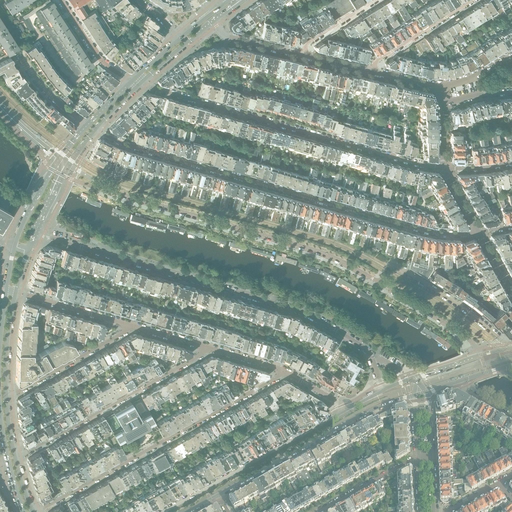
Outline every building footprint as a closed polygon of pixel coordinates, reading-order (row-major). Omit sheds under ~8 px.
[(18,8),(22,6),(18,0),(8,0),(3,3),(4,4),(0,6),(3,10),(7,8),(11,14),(10,13),(14,11),(15,11),(16,11),(15,10),(17,9),(18,10),(18,9),(18,8)] [(43,3),(22,17),(24,20),(34,13),(40,9),(46,5),(50,3),(49,0),(47,1),(43,3)] [(67,0),(74,10),(75,11),(81,7),(91,0),(94,0),(99,8),(103,12),(104,11),(107,14),(109,13),(106,10),(106,9),(107,9),(106,9),(106,10),(117,0),(67,0)] [(117,0),(106,10),(111,15),(116,10),(119,13),(121,15),(131,5),(128,2),(127,1),(126,0),(117,0)] [(172,9),(172,0),(166,0),(163,7),(167,9),(169,10),(171,10),(172,9)] [(181,10),(179,0),(172,0),(172,9),(176,10),(178,10),(181,10)] [(190,7),(186,0),(179,0),(181,10),(186,9),(190,7)] [(268,12),(260,0),(255,4),(263,15),(266,13),(266,14),(268,12)] [(273,9),(266,0),(260,0),(268,12),(273,9)] [(279,6),(274,0),(266,0),(273,9),(276,8),(279,6)] [(353,7),(348,0),(333,0),(330,2),(328,0),(321,0),(324,6),(326,9),(333,20),(353,7)] [(394,11),(387,0),(382,3),(393,20),(395,19),(396,18),(392,12),(394,11)] [(403,13),(394,0),(387,0),(394,11),(397,9),(401,15),(403,14),(403,13)] [(402,4),(404,3),(402,0),(394,0),(403,13),(406,12),(407,11),(402,4)] [(410,1),(409,0),(402,0),(404,3),(406,2),(411,9),(414,7),(410,1)] [(446,10),(439,0),(435,0),(433,2),(441,13),(444,11),(446,10)] [(451,6),(447,0),(439,0),(446,10),(451,6)] [(498,17),(487,0),(484,0),(480,3),(488,15),(492,21),(498,17)] [(502,11),(494,0),(487,0),(498,17),(502,15),(504,14),(502,11)] [(506,4),(503,0),(494,0),(502,11),(508,7),(506,4)] [(40,9),(34,13),(36,16),(52,41),(53,41),(55,44),(58,49),(64,58),(70,67),(75,75),(77,75),(81,72),(87,68),(92,65),(90,62),(91,62),(54,5),(53,5),(51,2),(50,3),(46,5),(40,9)] [(441,13),(433,2),(428,5),(435,17),(437,15),(441,13)] [(393,20),(382,3),(377,7),(383,18),(386,16),(390,22),(392,21),(393,20)] [(488,15),(480,3),(475,6),(483,18),(483,19),(488,15)] [(263,15),(255,4),(250,7),(258,19),(261,18),(260,17),(263,15)] [(121,17),(123,19),(123,18),(124,18),(127,21),(133,14),(134,15),(136,15),(139,12),(134,8),(134,7),(134,6),(133,5),(132,5),(131,5),(121,15),(121,17)] [(435,17),(428,5),(427,5),(422,8),(430,20),(432,19),(435,17)] [(483,18),(475,6),(472,8),(470,9),(477,22),(483,18)] [(81,7),(75,11),(76,12),(80,19),(87,15),(81,7)] [(254,23),(258,19),(250,7),(248,9),(249,9),(246,11),(254,23)] [(383,18),(377,7),(371,10),(379,22),(382,27),(384,26),(385,25),(381,19),(383,18)] [(430,20),(422,8),(417,11),(417,12),(424,23),(430,20)] [(333,20),(326,9),(320,13),(317,9),(316,10),(317,11),(322,20),(324,18),(328,23),(330,22),(333,20)] [(477,22),(470,9),(468,11),(464,13),(472,25),(477,22)] [(87,15),(80,19),(81,20),(82,22),(98,46),(110,38),(113,35),(101,15),(99,16),(95,10),(92,12),(87,15)] [(379,22),(371,10),(361,17),(368,29),(370,28),(371,29),(374,27),(373,26),(379,22)] [(254,23),(246,11),(245,12),(244,12),(243,13),(242,14),(241,15),(249,27),(251,25),(254,23)] [(328,23),(324,18),(322,20),(317,11),(312,14),(313,17),(320,28),(324,26),(325,25),(326,25),(328,23)] [(419,27),(412,16),(410,18),(406,12),(403,13),(403,14),(414,30),(419,27)] [(424,23),(417,12),(412,15),(412,16),(419,27),(422,25),(424,23)] [(472,25),(464,13),(461,15),(460,16),(467,28),(472,25)] [(414,30),(403,14),(401,15),(400,16),(404,22),(401,23),(408,34),(414,31),(414,30)] [(156,23),(152,21),(152,20),(151,19),(147,17),(147,16),(146,15),(142,21),(144,22),(143,24),(143,25),(144,25),(144,26),(145,26),(146,26),(146,27),(147,27),(147,26),(148,25),(149,26),(155,30),(156,28),(157,28),(158,27),(158,25),(156,24),(156,23)] [(249,27),(241,15),(239,16),(235,18),(241,26),(244,30),(247,28),(249,27)] [(467,28),(460,16),(457,17),(453,20),(461,32),(467,28)] [(320,28),(313,17),(308,20),(312,26),(309,28),(313,33),(315,32),(315,31),(317,30),(320,28)] [(368,29),(361,17),(355,20),(366,38),(367,37),(369,35),(372,34),(368,29)] [(241,26),(235,18),(232,20),(232,21),(230,22),(229,23),(228,24),(228,25),(228,27),(229,28),(230,30),(238,32),(240,33),(239,29),(239,28),(241,26)] [(276,41),(280,26),(276,25),(278,20),(278,19),(275,18),(273,25),(272,32),(269,31),(267,39),(272,40),(276,41)] [(313,33),(309,28),(312,26),(308,20),(307,18),(306,18),(300,22),(299,23),(301,25),(300,25),(301,27),(307,36),(308,36),(311,34),(313,33)] [(297,38),(298,32),(296,31),(295,30),(298,21),(297,20),(294,19),(292,27),(292,29),(293,29),(289,44),(293,45),(295,45),(295,44),(298,42),(299,41),(297,38)] [(392,21),(396,28),(402,38),(403,38),(408,34),(401,23),(399,25),(395,19),(393,20),(392,21)] [(366,38),(355,20),(350,24),(357,35),(361,41),(364,41),(364,40),(367,38),(367,37),(366,38)] [(463,40),(459,33),(461,32),(453,20),(448,23),(455,33),(457,32),(458,34),(456,35),(460,42),(463,40)] [(8,34),(4,27),(3,25),(3,26),(1,22),(1,21),(0,21),(0,39),(9,34),(8,34)] [(402,38),(396,28),(392,21),(390,22),(389,23),(393,29),(390,30),(397,41),(402,38)] [(261,37),(264,22),(261,24),(263,25),(253,32),(251,34),(251,35),(255,36),(260,37),(261,37)] [(272,32),(273,25),(264,22),(261,37),(267,39),(269,31),(272,32)] [(460,42),(456,35),(454,36),(453,35),(455,33),(448,23),(443,26),(450,39),(453,37),(456,42),(454,44),(455,45),(457,44),(459,42),(460,42)] [(357,35),(350,24),(342,29),(344,33),(346,35),(348,34),(349,36),(352,35),(353,37),(357,35)] [(160,33),(155,30),(149,26),(146,31),(152,35),(158,39),(160,36),(160,33)] [(283,43),(286,28),(280,26),(276,41),(283,43)] [(397,41),(390,30),(387,32),(384,26),(382,27),(381,28),(392,45),(393,43),(394,43),(397,41)] [(450,39),(443,26),(440,28),(437,30),(445,42),(450,39)] [(289,44),(293,29),(292,29),(292,27),(290,27),(289,28),(286,28),(283,43),(289,44)] [(307,36),(301,27),(299,28),(300,30),(298,32),(297,38),(299,41),(299,42),(304,38),(307,36)] [(511,43),(511,32),(509,27),(503,31),(502,28),(501,29),(510,45),(511,43)] [(392,45),(381,28),(378,30),(381,36),(379,37),(386,48),(392,45)] [(510,45),(501,29),(500,29),(502,32),(499,34),(500,36),(497,38),(504,49),(510,45)] [(445,42),(437,30),(433,33),(443,47),(442,45),(445,42)] [(158,39),(152,35),(146,31),(143,36),(152,43),(154,45),(155,45),(156,43),(158,43),(159,41),(159,40),(158,39)] [(498,52),(489,38),(488,37),(485,32),(483,33),(486,37),(485,39),(486,40),(486,41),(483,43),(492,56),(494,55),(496,53),(498,52)] [(386,48),(379,37),(376,39),(372,33),(372,34),(369,35),(380,52),(386,48)] [(443,47),(433,33),(429,35),(426,37),(425,37),(424,38),(430,48),(432,51),(437,48),(439,50),(442,48),(443,47)] [(16,47),(12,40),(13,40),(12,38),(11,39),(9,35),(9,34),(0,39),(0,43),(6,54),(18,47),(17,46),(16,47)] [(380,52),(369,35),(367,37),(367,38),(371,43),(367,45),(369,48),(372,52),(374,55),(380,52)] [(504,49),(497,38),(496,35),(492,37),(492,36),(489,38),(498,52),(504,49)] [(154,45),(152,43),(143,36),(139,41),(151,50),(152,49),(154,48),(153,46),(154,45)] [(102,52),(112,42),(114,41),(110,38),(98,46),(101,51),(102,51),(102,52)] [(424,38),(420,41),(426,50),(429,49),(432,53),(433,52),(432,51),(430,48),(424,38)] [(323,52),(326,39),(322,41),(322,42),(321,42),(316,45),(316,46),(315,46),(314,47),(313,48),(314,50),(315,50),(319,51),(323,52)] [(334,48),(335,41),(326,39),(323,52),(329,53),(331,47),(334,48)] [(492,56),(483,43),(480,45),(476,39),(474,41),(474,42),(480,50),(482,49),(488,58),(490,57),(492,56)] [(61,78),(53,69),(40,48),(42,47),(38,41),(24,51),(28,56),(30,55),(34,61),(41,71),(44,76),(48,80),(49,81),(52,85),(56,89),(61,94),(64,91),(71,85),(70,84),(69,85),(61,78)] [(144,55),(134,45),(135,44),(132,41),(130,43),(133,46),(130,49),(141,60),(142,58),(143,58),(143,57),(144,55)] [(151,50),(139,41),(135,44),(134,45),(144,55),(146,55),(146,56),(147,54),(147,53),(150,50),(151,50)] [(338,56),(341,43),(335,41),(334,48),(331,47),(329,53),(333,54),(334,55),(338,56)] [(423,52),(426,50),(420,41),(417,43),(423,52)] [(108,57),(114,49),(117,46),(112,42),(102,52),(102,53),(108,57)] [(486,60),(480,50),(474,42),(465,48),(467,52),(467,53),(464,49),(460,52),(459,52),(460,54),(461,57),(460,57),(465,70),(466,70),(467,71),(468,71),(470,70),(470,68),(473,67),(474,68),(476,66),(476,67),(486,60)] [(346,50),(347,44),(341,43),(338,56),(344,57),(347,58),(349,51),(346,50)] [(417,43),(414,45),(419,52),(417,53),(419,55),(422,53),(423,52),(417,43)] [(353,59),(356,46),(347,44),(346,50),(349,51),(347,58),(349,58),(353,59)] [(370,55),(369,54),(372,52),(369,48),(368,49),(365,48),(366,45),(363,45),(362,48),(359,61),(361,61),(364,62),(366,61),(366,60),(367,60),(369,59),(370,55)] [(359,61),(362,48),(356,46),(353,59),(357,60),(359,61)] [(141,60),(130,49),(128,51),(125,48),(123,50),(126,53),(135,64),(136,64),(135,63),(137,62),(138,62),(139,62),(139,61),(140,60),(141,60)] [(235,63),(237,49),(234,49),(232,48),(227,48),(227,49),(227,64),(227,63),(233,63),(232,70),(234,70),(235,63)] [(119,54),(120,55),(121,53),(119,51),(117,53),(114,49),(108,57),(116,64),(120,58),(117,57),(119,54)] [(216,65),(214,49),(211,49),(207,50),(210,65),(213,64),(214,65),(216,65)] [(235,63),(243,65),(246,51),(242,50),(240,49),(237,49),(235,63)] [(210,65),(207,50),(203,51),(203,52),(200,52),(205,68),(208,67),(208,66),(210,65)] [(248,73),(253,52),(250,51),(246,50),(246,51),(243,65),(247,66),(246,68),(247,68),(245,72),(248,73)] [(205,68),(200,52),(198,53),(198,54),(194,56),(200,69),(203,68),(205,68)] [(255,68),(259,53),(255,52),(253,52),(248,73),(250,73),(251,69),(252,69),(252,67),(255,68)] [(135,64),(126,53),(124,55),(121,57),(131,68),(132,66),(133,66),(134,66),(135,65),(135,64)] [(261,69),(265,55),(259,53),(255,68),(259,69),(258,71),(261,71),(261,69)] [(415,74),(418,60),(419,55),(417,53),(415,60),(414,60),(412,60),(408,72),(415,74)] [(421,75),(424,61),(425,59),(421,58),(422,53),(419,55),(418,60),(415,74),(421,75)] [(465,70),(460,57),(461,57),(460,54),(456,55),(457,56),(454,57),(455,59),(456,60),(457,63),(458,74),(458,73),(461,72),(465,70)] [(200,69),(194,56),(193,55),(191,56),(190,57),(188,59),(195,71),(195,72),(198,71),(198,70),(200,69)] [(267,73),(271,56),(269,56),(265,55),(261,69),(265,70),(264,72),(267,73)] [(274,72),(277,58),(273,57),(271,56),(267,73),(270,74),(270,72),(274,72)] [(394,69),(397,56),(387,62),(386,63),(384,64),(384,65),(385,66),(385,67),(389,67),(394,69)] [(401,64),(403,57),(397,56),(394,69),(402,71),(404,64),(401,64)] [(131,68),(121,57),(120,58),(116,64),(126,71),(129,71),(131,68)] [(408,72),(412,60),(404,58),(403,57),(401,64),(404,64),(402,71),(403,71),(405,71),(408,72)] [(15,67),(13,66),(11,62),(11,60),(10,58),(0,63),(0,70),(2,70),(4,75),(16,69),(15,67)] [(278,80),(283,59),(281,59),(277,58),(274,72),(276,73),(276,74),(278,75),(278,76),(277,76),(276,78),(278,79),(278,80)] [(190,75),(195,71),(188,59),(186,60),(185,59),(183,60),(183,61),(183,62),(190,75)] [(286,75),(289,61),(283,59),(278,80),(279,80),(280,80),(281,77),(280,76),(281,75),(282,76),(283,75),(286,75)] [(458,74),(457,63),(456,60),(449,61),(449,65),(450,77),(451,75),(454,74),(454,75),(454,74),(454,75),(455,76),(457,75),(458,74)] [(290,83),(295,62),(289,61),(286,75),(289,76),(288,77),(290,78),(290,79),(289,79),(288,82),(289,83),(290,83)] [(428,77),(430,61),(428,61),(428,62),(424,61),(421,75),(428,77)] [(190,75),(183,62),(181,63),(179,63),(178,64),(177,66),(186,79),(185,78),(190,75)] [(298,77),(301,63),(297,62),(295,62),(290,83),(291,83),(292,83),(293,80),(292,79),(293,78),(294,79),(294,77),(298,78),(298,77)] [(443,76),(444,64),(444,63),(436,62),(436,64),(435,76),(438,76),(439,78),(442,78),(443,77),(443,76)] [(305,80),(308,65),(301,63),(298,77),(302,78),(302,79),(305,80)] [(102,69),(98,65),(94,69),(99,73),(102,69)] [(311,80),(315,67),(308,65),(305,80),(307,81),(307,79),(311,80)] [(186,79),(177,66),(176,67),(174,67),(172,68),(173,68),(172,70),(173,70),(181,84),(180,82),(182,80),(183,81),(186,79)] [(318,83),(322,68),(315,67),(311,80),(311,81),(318,83)] [(325,84),(329,71),(329,70),(322,68),(318,83),(325,84)] [(12,88),(23,79),(21,76),(19,77),(19,76),(16,71),(16,69),(4,75),(2,77),(5,83),(6,83),(12,89),(12,88)] [(117,79),(112,76),(107,73),(103,69),(101,72),(100,74),(101,75),(112,85),(113,85),(112,85),(114,83),(115,83),(116,83),(117,81),(117,79)] [(181,84),(173,70),(171,71),(169,71),(168,72),(168,74),(167,74),(164,76),(158,81),(158,84),(168,87),(168,86),(171,87),(174,85),(175,86),(178,85),(181,84)] [(332,88),(335,73),(334,71),(332,71),(331,72),(329,71),(325,84),(325,85),(325,87),(324,89),(322,98),(321,101),(324,102),(325,99),(326,99),(328,87),(332,88)] [(339,89),(342,74),(335,73),(332,88),(328,103),(332,104),(332,100),(335,89),(339,89)] [(346,91),(349,76),(346,75),(346,74),(343,73),(342,74),(339,89),(342,90),(339,102),(338,106),(342,107),(346,91)] [(112,85),(101,75),(100,77),(99,77),(97,79),(98,80),(108,89),(110,88),(111,88),(113,86),(112,85)] [(350,99),(355,76),(353,76),(349,75),(349,76),(346,91),(348,91),(348,92),(350,93),(349,94),(348,94),(348,97),(348,98),(350,99)] [(357,93),(361,77),(355,76),(350,99),(351,99),(352,98),(353,95),(352,95),(352,93),(354,94),(354,93),(357,93)] [(361,103),(367,79),(361,77),(357,93),(360,94),(360,95),(361,96),(361,97),(360,96),(360,99),(360,100),(360,103),(361,103)] [(31,89),(30,87),(25,81),(23,79),(12,88),(20,98),(23,96),(31,89)] [(369,96),(372,80),(369,79),(367,79),(361,103),(362,101),(363,101),(364,100),(365,98),(364,97),(364,96),(365,96),(366,95),(369,96)] [(108,89),(98,80),(96,82),(95,82),(94,82),(93,81),(92,81),(91,80),(90,81),(89,80),(89,81),(91,82),(93,83),(104,94),(106,92),(107,92),(108,90),(108,89)] [(374,105),(377,92),(380,82),(372,80),(369,96),(372,97),(374,98),(373,98),(373,99),(372,102),(373,103),(372,105),(374,105)] [(205,97),(209,83),(206,83),(202,82),(200,89),(198,95),(203,97),(203,96),(205,97)] [(383,99),(386,84),(380,82),(377,92),(374,105),(376,106),(377,106),(378,99),(379,99),(379,98),(383,99)] [(104,94),(93,83),(91,86),(91,85),(89,88),(100,99),(105,94),(104,94)] [(212,99),(215,86),(211,85),(211,84),(209,83),(205,97),(212,99)] [(388,109),(394,85),(386,84),(383,99),(387,100),(388,101),(388,102),(387,101),(387,102),(386,108),(388,109)] [(397,103),(401,87),(394,85),(388,109),(390,109),(391,106),(392,103),(392,102),(391,102),(393,102),(397,103)] [(218,101),(221,87),(219,87),(215,86),(212,99),(218,101)] [(27,101),(35,93),(31,89),(34,87),(33,87),(31,89),(23,96),(27,101)] [(225,103),(228,90),(225,89),(225,88),(221,87),(218,101),(220,101),(225,103)] [(403,107),(407,89),(403,88),(403,87),(401,87),(397,103),(395,110),(398,111),(399,107),(403,107)] [(100,99),(89,88),(86,91),(85,90),(84,90),(82,88),(81,90),(83,91),(84,92),(84,93),(85,93),(95,102),(97,101),(98,102),(100,99)] [(411,103),(414,90),(410,89),(407,88),(407,89),(403,107),(402,112),(406,113),(407,107),(407,106),(408,102),(411,103)] [(237,107),(242,91),(241,91),(235,89),(234,90),(231,105),(237,107)] [(245,108),(249,93),(246,92),(247,90),(245,89),(244,91),(242,91),(237,107),(244,108),(244,109),(245,108)] [(231,105),(234,90),(232,90),(232,91),(228,90),(225,103),(231,105)] [(418,107),(420,100),(421,92),(414,90),(411,103),(415,104),(415,106),(418,107)] [(68,98),(66,96),(68,94),(64,91),(61,94),(59,97),(64,101),(68,98)] [(432,99),(431,95),(431,94),(430,94),(427,93),(422,92),(421,92),(420,100),(422,105),(433,101),(432,99)] [(31,106),(39,99),(35,93),(27,101),(31,106)] [(95,102),(85,93),(83,95),(82,95),(80,96),(91,107),(93,105),(94,105),(95,104),(95,102)] [(162,110),(166,98),(160,97),(147,93),(144,96),(152,103),(154,106),(157,103),(160,106),(159,107),(162,110)] [(251,109),(251,108),(255,96),(254,96),(254,97),(252,96),(252,95),(249,94),(249,93),(245,108),(247,108),(246,108),(247,108),(247,109),(250,110),(251,109)] [(258,108),(262,94),(261,94),(261,95),(258,94),(258,96),(255,95),(255,96),(251,108),(254,109),(255,109),(257,109),(258,108)] [(264,110),(268,96),(267,96),(267,97),(264,96),(264,95),(262,94),(258,108),(259,109),(260,109),(260,110),(263,111),(264,110)] [(152,103),(144,96),(144,95),(144,96),(144,95),(144,96),(142,95),(141,97),(141,98),(139,100),(150,111),(152,109),(152,108),(154,106),(152,103)] [(91,107),(80,96),(78,99),(79,99),(77,102),(87,111),(88,111),(90,109),(90,108),(91,107)] [(270,111),(274,97),(271,96),(271,97),(268,96),(264,110),(267,111),(268,110),(270,111)] [(276,114),(280,100),(277,99),(277,98),(274,97),(270,111),(272,111),(272,112),(273,113),(276,114)] [(87,111),(77,102),(75,104),(72,104),(72,103),(70,101),(71,100),(68,98),(64,101),(72,107),(78,112),(82,115),(84,115),(85,114),(85,112),(87,111)] [(168,115),(172,100),(168,99),(166,99),(166,98),(162,110),(162,113),(168,115)] [(36,111),(44,103),(43,102),(41,100),(39,99),(31,106),(36,111)] [(282,114),(286,100),(283,99),(283,101),(280,100),(276,114),(279,115),(279,114),(280,114),(282,114)] [(507,113),(505,100),(505,99),(498,100),(498,114),(503,113),(503,115),(505,115),(507,122),(508,121),(507,113)] [(150,111),(139,100),(138,100),(136,101),(136,103),(135,104),(145,115),(148,113),(150,111)] [(174,117),(178,102),(174,101),(172,100),(168,115),(174,117)] [(288,117),(292,103),(289,103),(289,101),(286,100),(282,114),(284,115),(285,116),(288,117)] [(492,115),(489,100),(489,101),(489,100),(487,101),(483,102),(486,116),(489,115),(492,115)] [(498,114),(498,100),(497,100),(495,100),(490,101),(490,100),(489,100),(492,115),(495,115),(498,115),(498,114)] [(435,106),(433,101),(422,105),(419,106),(421,110),(435,110),(435,106)] [(486,116),(483,102),(483,101),(480,102),(476,103),(479,117),(486,116)] [(180,118),(184,104),(180,103),(178,102),(174,117),(180,118)] [(40,116),(42,114),(48,107),(44,103),(36,111),(40,116)] [(295,118),(299,104),(295,103),(295,104),(292,103),(288,117),(291,118),(292,117),(293,117),(295,118)] [(479,117),(476,103),(471,104),(471,105),(469,105),(468,106),(469,106),(472,119),(479,117)] [(145,115),(135,104),(132,107),(130,109),(140,119),(141,120),(143,118),(143,117),(145,115)] [(186,120),(190,106),(186,104),(186,105),(184,104),(180,118),(186,120)] [(301,121),(305,107),(302,106),(302,105),(299,104),(295,118),(297,118),(297,120),(301,121)] [(47,118),(55,109),(53,108),(51,105),(48,107),(42,114),(44,116),(39,122),(41,124),(47,118)] [(192,121),(196,107),(192,106),(190,106),(186,120),(192,122),(192,121)] [(472,119),(469,106),(468,106),(467,106),(465,107),(465,108),(464,108),(462,108),(462,109),(466,123),(468,123),(468,122),(472,121),(472,119)] [(199,123),(203,109),(196,107),(192,121),(199,123)] [(307,121),(311,108),(308,107),(308,108),(305,107),(301,121),(304,122),(304,121),(305,121),(307,121)] [(313,124),(317,111),(314,110),(314,108),(311,108),(307,121),(309,122),(310,123),(313,124)] [(55,118),(60,113),(55,109),(47,118),(41,124),(44,127),(49,121),(51,122),(55,118)] [(140,119),(130,109),(129,109),(127,110),(127,112),(126,113),(136,124),(139,122),(138,121),(140,119)] [(204,125),(208,112),(208,111),(203,109),(199,123),(204,124),(204,125)] [(466,123),(462,109),(460,109),(459,109),(457,109),(456,110),(455,110),(458,125),(462,124),(463,129),(466,129),(465,123),(466,123)] [(317,111),(313,124),(317,125),(318,125),(318,124),(320,125),(324,112),(324,111),(321,110),(320,111),(317,111)] [(458,125),(455,110),(451,111),(449,113),(449,126),(449,132),(459,133),(459,132),(454,132),(454,126),(458,125)] [(211,127),(215,114),(214,113),(213,112),(214,112),(211,112),(210,112),(208,112),(204,125),(207,126),(207,125),(210,126),(210,127),(211,127)] [(320,125),(319,126),(322,127),(322,128),(325,129),(329,116),(330,115),(326,115),(327,113),(324,113),(324,112),(320,125)] [(73,124),(71,122),(70,122),(66,119),(63,116),(60,113),(55,118),(58,121),(60,123),(69,131),(73,127),(73,124)] [(136,124),(126,113),(124,113),(123,115),(123,116),(121,118),(132,128),(134,126),(136,124)] [(217,129),(221,115),(220,115),(220,114),(218,113),(217,113),(216,114),(215,114),(211,127),(213,128),(213,127),(217,128),(216,129),(217,129)] [(223,131),(227,117),(226,116),(224,115),(223,116),(221,115),(217,129),(219,130),(220,129),(223,130),(223,131)] [(344,137),(349,118),(350,115),(349,115),(348,117),(347,117),(346,121),(347,121),(346,122),(345,122),(342,121),(338,135),(341,136),(344,137)] [(332,131),(336,117),(333,116),(333,117),(329,116),(325,129),(326,130),(329,131),(330,130),(332,131)] [(132,128),(121,118),(121,117),(120,117),(120,118),(118,119),(118,120),(117,120),(115,122),(126,133),(128,131),(130,133),(131,134),(134,131),(132,128)] [(230,131),(233,119),(232,118),(230,117),(229,118),(227,117),(223,131),(226,131),(226,130),(230,131)] [(338,135),(342,121),(341,122),(338,121),(339,120),(335,119),(336,117),(332,131),(331,132),(332,132),(334,133),(333,133),(334,134),(337,135),(338,135)] [(69,131),(60,123),(58,125),(56,123),(58,121),(55,118),(51,122),(48,126),(54,132),(52,134),(61,141),(63,138),(64,137),(69,131)] [(236,134),(239,121),(237,120),(236,119),(234,118),(233,119),(230,131),(229,132),(232,133),(232,134),(235,135),(236,134)] [(350,139),(354,125),(349,123),(349,122),(350,122),(351,118),(349,118),(344,137),(346,138),(350,139)] [(242,135),(245,123),(243,122),(243,121),(240,120),(239,121),(236,134),(239,135),(242,136),(242,135)] [(248,138),(252,123),(246,121),(245,123),(242,135),(245,136),(245,137),(248,138)] [(356,141),(361,122),(359,121),(358,125),(358,126),(354,125),(350,139),(353,140),(356,141)] [(126,133),(115,122),(112,125),(109,128),(110,131),(112,132),(115,134),(116,134),(118,135),(119,135),(121,136),(123,137),(123,136),(126,133)] [(154,140),(156,132),(158,125),(160,125),(161,123),(159,122),(157,122),(156,124),(155,129),(156,129),(155,132),(147,130),(143,144),(149,146),(151,139),(154,140)] [(361,142),(365,128),(362,127),(363,122),(361,122),(356,141),(357,141),(361,142)] [(254,138),(258,125),(252,123),(248,138),(251,139),(251,137),(254,138)] [(164,150),(170,126),(167,125),(164,135),(161,134),(162,134),(161,134),(157,148),(161,149),(164,150)] [(260,141),(264,127),(258,125),(254,138),(258,139),(257,141),(260,141)] [(367,144),(373,125),(371,125),(370,128),(370,129),(365,128),(361,142),(365,143),(367,144)] [(373,145),(377,131),(373,130),(373,129),(374,129),(374,126),(373,125),(367,144),(369,144),(373,145)] [(173,138),(174,135),(171,134),(173,129),(176,130),(176,128),(173,127),(171,126),(170,126),(164,150),(166,150),(170,152),(173,138)] [(390,150),(397,127),(394,126),(394,127),(393,130),(392,134),(389,133),(389,135),(385,149),(389,150),(390,150)] [(267,142),(270,130),(271,130),(271,129),(264,127),(260,141),(263,142),(264,141),(267,142)] [(396,152),(399,139),(397,138),(397,136),(399,132),(398,131),(399,128),(397,127),(390,150),(392,151),(396,152)] [(177,141),(178,139),(180,139),(182,129),(176,128),(176,130),(175,131),(178,132),(176,139),(173,138),(170,152),(173,153),(176,153),(177,148),(179,141),(177,141)] [(143,144),(147,130),(146,129),(146,131),(143,130),(141,129),(140,129),(136,132),(133,141),(143,144)] [(183,148),(185,141),(182,140),(185,130),(182,129),(180,139),(181,140),(181,142),(179,141),(177,148),(176,153),(178,154),(182,155),(183,148)] [(401,153),(407,130),(405,129),(405,130),(404,133),(403,133),(402,137),(400,136),(399,139),(396,152),(399,153),(401,153)] [(273,144),(276,131),(276,130),(274,130),(272,130),(271,130),(270,130),(267,142),(267,143),(269,144),(270,143),(273,144)] [(408,148),(410,143),(410,142),(407,141),(408,139),(409,135),(410,131),(407,130),(401,153),(402,154),(406,155),(408,148)] [(279,147),(283,133),(282,132),(280,131),(279,132),(276,131),(273,144),(273,145),(276,146),(276,145),(279,146),(279,147)] [(379,147),(383,133),(377,131),(373,145),(377,147),(379,147)] [(157,148),(161,134),(156,132),(154,140),(151,139),(149,146),(151,146),(157,148)] [(189,144),(190,142),(190,141),(192,142),(194,133),(192,132),(191,132),(188,142),(185,141),(183,148),(182,155),(185,156),(187,157),(190,148),(191,145),(189,144)] [(466,141),(466,135),(463,135),(463,134),(460,134),(459,133),(449,132),(449,135),(449,142),(463,142),(470,142),(470,141),(466,141)] [(285,147),(289,135),(288,134),(286,133),(285,134),(283,133),(279,147),(282,147),(282,146),(285,147)] [(385,149),(389,135),(383,133),(379,147),(381,148),(385,149)] [(511,157),(506,133),(503,133),(505,144),(503,145),(505,158),(511,157)] [(505,159),(505,158),(503,145),(500,146),(497,134),(494,135),(496,148),(498,160),(501,159),(505,159)] [(291,149),(295,136),(292,135),(291,135),(289,135),(285,147),(285,148),(287,149),(288,148),(291,149)] [(496,148),(494,135),(491,135),(492,147),(489,147),(491,161),(498,160),(496,148)] [(299,152),(303,139),(302,138),(301,138),(299,138),(298,137),(295,136),(291,149),(295,150),(295,151),(299,152)] [(491,161),(489,147),(487,147),(485,136),(482,136),(483,146),(483,148),(484,162),(491,161)] [(193,158),(197,144),(199,139),(196,139),(195,143),(191,142),(191,145),(190,148),(187,157),(193,158)] [(305,153),(309,140),(306,139),(305,139),(303,139),(299,152),(302,153),(302,152),(305,153)] [(102,149),(102,148),(105,142),(100,140),(97,141),(95,145),(102,149)] [(311,156),(315,142),(313,142),(312,141),(309,140),(305,153),(308,154),(308,155),(311,156)] [(435,150),(435,142),(435,140),(423,140),(416,140),(416,145),(417,145),(418,145),(420,145),(420,150),(422,150),(422,153),(435,153),(435,150)] [(113,155),(116,147),(109,144),(105,142),(102,148),(107,151),(108,150),(113,151),(112,154),(113,155)] [(318,157),(321,143),(318,142),(317,143),(315,142),(311,156),(314,157),(314,156),(318,157)] [(323,159),(326,148),(327,146),(325,145),(324,144),(321,143),(318,157),(321,158),(320,159),(323,159)] [(414,153),(416,148),(417,145),(416,145),(410,143),(408,148),(406,155),(410,156),(412,157),(413,157),(414,153)] [(200,160),(203,147),(203,146),(197,144),(193,158),(199,160),(200,160)] [(106,155),(108,151),(107,151),(102,148),(102,149),(95,145),(92,151),(98,154),(97,156),(110,163),(112,158),(108,156),(107,159),(104,157),(105,155),(106,155)] [(211,164),(215,150),(216,146),(214,146),(213,150),(209,148),(205,162),(211,164)] [(330,160),(333,148),(334,147),(330,146),(329,147),(327,146),(326,148),(323,159),(326,160),(327,159),(330,160)] [(118,163),(122,150),(123,150),(122,150),(120,149),(116,147),(113,155),(112,158),(110,163),(108,169),(108,170),(111,171),(112,169),(115,161),(118,163)] [(205,162),(209,148),(203,147),(200,160),(205,162)] [(336,163),(340,149),(337,149),(337,148),(334,147),(333,148),(330,160),(333,161),(333,162),(336,163)] [(247,174),(254,150),(251,149),(248,160),(245,159),(241,172),(247,174)] [(343,164),(346,150),(343,149),(342,150),(340,149),(336,163),(339,164),(339,163),(343,164)] [(123,165),(129,152),(122,150),(118,163),(123,165)] [(221,152),(215,150),(211,164),(217,165),(221,152)] [(257,163),(254,162),(257,151),(254,150),(247,174),(253,176),(257,163)] [(349,165),(352,152),(346,150),(343,164),(349,165)] [(110,163),(97,156),(98,154),(92,151),(88,159),(100,166),(108,170),(108,169),(110,163)] [(123,177),(125,171),(126,171),(128,167),(131,168),(135,154),(129,152),(123,165),(123,167),(123,166),(122,169),(119,175),(123,177)] [(223,167),(227,154),(221,152),(217,165),(223,167)] [(263,152),(260,164),(257,163),(253,176),(259,177),(266,153),(263,152)] [(354,167),(358,154),(354,153),(352,152),(349,165),(354,167)] [(269,166),(266,165),(269,154),(268,154),(266,153),(259,177),(265,179),(269,166)] [(435,159),(435,155),(435,153),(422,153),(414,153),(413,157),(422,159),(425,159),(425,160),(430,161),(430,160),(433,161),(435,159)] [(137,169),(141,156),(135,154),(131,168),(134,168),(131,180),(134,181),(137,171),(135,171),(135,169),(137,169)] [(229,169),(233,156),(227,154),(223,167),(229,169)] [(361,169),(365,156),(364,156),(363,155),(358,154),(354,167),(361,169)] [(464,163),(464,155),(450,155),(450,156),(450,161),(452,163),(461,163),(464,163)] [(144,171),(147,158),(143,157),(141,156),(137,169),(139,170),(139,172),(137,171),(134,181),(137,182),(141,170),(144,171)] [(235,170),(239,157),(233,156),(229,169),(235,170)] [(367,171),(370,158),(368,158),(367,156),(365,156),(361,169),(360,169),(367,171)] [(241,172),(245,159),(239,157),(235,170),(241,172)] [(150,173),(154,160),(147,158),(144,171),(146,172),(143,184),(146,185),(149,175),(150,173)] [(372,173),(376,160),(374,160),(374,159),(373,158),(371,158),(370,158),(367,171),(372,173)] [(156,175),(160,162),(154,160),(150,173),(152,174),(151,175),(149,175),(146,185),(150,186),(152,180),(153,174),(156,175)] [(378,175),(382,162),(381,161),(381,160),(379,160),(378,161),(376,160),(372,173),(378,175)] [(162,177),(166,163),(160,162),(156,175),(159,176),(155,188),(159,189),(162,178),(159,178),(160,176),(162,177)] [(384,176),(388,164),(382,162),(378,175),(378,176),(380,177),(381,175),(384,176)] [(168,179),(172,165),(166,163),(162,177),(164,177),(164,179),(162,178),(159,189),(162,190),(166,178),(168,179)] [(390,178),(394,165),(392,165),(391,163),(389,163),(388,164),(388,163),(388,164),(384,176),(390,178)] [(302,190),(306,176),(305,176),(308,167),(305,166),(305,165),(302,164),(299,174),(296,188),(302,190)] [(171,193),(178,167),(172,165),(168,179),(171,179),(168,192),(171,193)] [(396,180),(400,167),(399,166),(397,165),(396,166),(395,166),(394,165),(390,178),(396,180)] [(271,181),(275,167),(269,166),(265,179),(271,181)] [(181,182),(185,169),(179,167),(178,167),(171,193),(175,194),(178,181),(181,182)] [(277,183),(281,169),(275,167),(271,181),(277,183)] [(402,181),(406,169),(405,169),(400,167),(396,180),(399,181),(399,182),(402,183),(402,181)] [(308,191),(314,169),(311,168),(308,177),(306,176),(302,190),(308,191)] [(408,183),(411,170),(410,170),(409,170),(409,169),(409,168),(407,168),(405,169),(406,169),(402,181),(405,182),(408,183)] [(187,184),(191,171),(185,169),(181,182),(184,183),(180,195),(184,196),(186,187),(184,186),(185,183),(187,184)] [(284,184),(287,171),(281,169),(277,183),(284,184)] [(313,193),(317,178),(315,177),(317,170),(314,169),(308,191),(313,193)] [(319,195),(326,171),(323,170),(320,180),(317,180),(318,178),(317,178),(313,193),(319,195)] [(415,184),(418,170),(415,170),(413,171),(411,170),(408,183),(411,184),(415,185),(415,184)] [(418,184),(416,195),(419,196),(420,193),(421,186),(422,185),(422,184),(424,172),(418,170),(415,184),(418,184)] [(193,185),(197,172),(191,171),(187,184),(189,184),(189,187),(186,187),(184,196),(187,197),(188,193),(191,185),(193,185)] [(290,186),(293,173),(287,171),(284,184),(290,186)] [(329,183),(330,180),(327,179),(329,171),(327,171),(326,171),(319,195),(325,196),(329,183)] [(506,185),(504,171),(498,172),(499,183),(500,187),(507,186),(506,185)] [(200,187),(204,174),(197,172),(193,185),(196,186),(195,188),(193,187),(191,194),(188,193),(187,197),(193,199),(197,187),(200,187)] [(499,183),(498,172),(497,172),(490,173),(491,184),(496,184),(496,185),(497,192),(498,191),(501,191),(500,187),(499,183)] [(299,174),(293,173),(290,186),(296,188),(299,174)] [(331,198),(338,174),(335,173),(332,184),(329,183),(325,196),(331,198)] [(428,185),(440,178),(438,175),(437,174),(429,173),(427,183),(428,185)] [(491,184),(490,173),(489,173),(483,174),(484,183),(485,186),(487,185),(488,186),(488,189),(488,192),(492,190),(491,184)] [(202,200),(209,176),(204,174),(200,187),(202,188),(199,199),(197,198),(196,200),(201,201),(202,200)] [(337,200),(341,186),(338,185),(341,175),(338,174),(331,198),(337,200)] [(469,180),(477,176),(479,179),(481,181),(482,183),(481,183),(484,183),(483,174),(474,175),(467,175),(463,175),(457,175),(456,177),(460,185),(469,180)] [(210,190),(214,177),(209,176),(202,200),(205,201),(208,189),(210,190)] [(463,190),(481,181),(479,179),(477,176),(469,180),(460,185),(463,190)] [(214,196),(219,178),(214,177),(210,190),(212,190),(209,202),(212,203),(214,196)] [(344,202),(347,188),(348,187),(351,178),(347,177),(345,184),(346,184),(345,188),(341,186),(337,200),(343,201),(343,202),(344,202)] [(220,193),(224,180),(219,178),(214,196),(216,196),(217,192),(220,193)] [(349,203),(353,190),(350,189),(353,178),(351,178),(348,187),(349,188),(349,189),(347,188),(344,202),(349,203)] [(422,196),(443,184),(440,178),(437,180),(428,185),(430,188),(420,193),(421,196),(422,196)] [(226,194),(230,182),(227,181),(224,180),(220,193),(223,194),(219,206),(222,207),(225,198),(223,197),(224,194),(226,194)] [(355,205),(362,181),(359,180),(356,191),(353,190),(349,203),(355,205)] [(362,207),(366,194),(362,193),(363,191),(366,182),(362,181),(355,205),(362,207)] [(479,190),(484,187),(484,186),(485,186),(484,183),(481,183),(482,183),(481,181),(463,190),(466,196),(479,190)] [(232,196),(236,183),(230,182),(226,194),(228,195),(228,196),(226,196),(225,198),(222,207),(226,208),(229,196),(232,196)] [(239,198),(242,185),(240,184),(236,183),(232,196),(235,197),(231,210),(235,211),(238,200),(236,199),(236,197),(239,198)] [(368,209),(375,185),(372,184),(368,194),(366,194),(362,207),(368,209)] [(433,193),(434,196),(446,189),(443,184),(422,196),(423,199),(432,194),(433,193)] [(245,200),(249,187),(245,186),(242,185),(239,198),(241,199),(240,201),(238,200),(235,211),(238,212),(242,199),(245,200)] [(378,186),(375,185),(368,209),(374,210),(378,197),(375,196),(378,186)] [(251,202),(255,189),(252,188),(249,187),(245,200),(248,201),(244,213),(248,215),(251,205),(248,204),(249,201),(251,202)] [(380,212),(387,188),(384,187),(381,198),(378,197),(374,210),(380,212)] [(469,202),(487,192),(487,193),(488,192),(488,189),(486,190),(484,187),(479,190),(466,196),(469,202)] [(390,201),(388,200),(391,189),(387,188),(380,212),(387,214),(390,201)] [(258,204),(262,191),(258,190),(255,189),(251,202),(251,205),(248,215),(251,216),(255,203),(258,204)] [(427,207),(449,195),(446,189),(434,196),(436,199),(426,204),(427,207)] [(500,194),(499,194),(498,191),(497,192),(492,190),(488,192),(487,193),(487,192),(469,202),(470,202),(473,208),(493,197),(495,196),(496,198),(500,197),(500,194)] [(264,205),(268,192),(265,192),(262,191),(258,204),(257,206),(260,207),(257,217),(260,218),(263,208),(264,205)] [(393,216),(400,192),(397,191),(394,201),(390,201),(387,214),(393,216)] [(271,208),(274,194),(271,193),(268,192),(264,205),(263,208),(260,218),(264,219),(268,207),(271,208)] [(399,217),(404,202),(400,201),(403,193),(400,192),(393,216),(399,217)] [(277,209),(281,196),(275,194),(274,194),(271,208),(274,209),(270,221),(273,222),(276,212),(274,212),(275,208),(277,209)] [(405,219),(412,195),(409,195),(407,203),(404,202),(399,217),(405,219)] [(412,195),(405,219),(412,221),(416,208),(413,207),(416,195),(413,195),(412,195)] [(438,209),(453,201),(449,195),(427,207),(431,213),(438,209)] [(283,211),(287,198),(281,196),(277,209),(276,212),(273,222),(277,223),(280,210),(283,211)] [(418,223),(424,203),(425,202),(424,201),(423,199),(422,197),(419,196),(418,199),(421,199),(418,208),(416,208),(412,221),(418,223)] [(487,204),(495,200),(493,197),(473,208),(476,214),(489,207),(487,204)] [(509,221),(506,207),(505,200),(504,197),(500,198),(500,197),(496,198),(499,204),(500,207),(500,210),(500,213),(501,217),(502,217),(503,222),(509,221)] [(290,213),(293,200),(287,198),(283,211),(286,212),(283,225),(286,225),(289,215),(290,213)] [(100,208),(101,204),(87,199),(85,203),(91,205),(90,207),(96,209),(97,207),(100,208)] [(296,215),(300,202),(293,200),(290,213),(292,214),(291,215),(289,215),(286,225),(290,226),(293,214),(296,215)] [(433,220),(455,208),(456,207),(453,201),(438,209),(440,212),(432,217),(433,220)] [(295,228),(298,229),(306,204),(300,202),(296,215),(299,216),(295,228)] [(308,218),(312,205),(306,203),(306,204),(298,229),(302,230),(306,218),(308,218)] [(425,225),(428,213),(428,212),(430,213),(431,213),(427,207),(426,204),(424,203),(418,223),(424,225),(425,225)] [(315,220),(318,207),(312,205),(308,218),(311,219),(308,232),(311,233),(315,220)] [(0,228),(10,212),(0,206),(0,228)] [(495,216),(500,213),(500,210),(498,211),(496,208),(495,209),(492,206),(489,208),(489,207),(476,214),(480,220),(486,217),(487,219),(490,218),(495,216)] [(315,220),(311,233),(315,234),(318,221),(321,222),(325,209),(318,207),(315,220)] [(461,218),(459,214),(459,213),(458,210),(456,210),(455,208),(433,220),(434,221),(435,223),(444,218),(445,220),(447,221),(448,223),(455,219),(456,221),(461,218)] [(128,218),(129,214),(114,209),(113,213),(119,215),(118,217),(126,220),(127,217),(128,218)] [(327,224),(331,211),(325,209),(321,222),(324,223),(320,235),(323,236),(326,227),(324,226),(325,223),(327,224)] [(333,226),(337,212),(331,211),(327,224),(329,224),(328,227),(326,227),(323,236),(327,237),(331,225),(333,226)] [(340,227),(343,214),(337,212),(333,226),(336,226),(333,239),(336,240),(339,230),(337,230),(338,226),(340,227)] [(434,221),(433,220),(432,217),(431,215),(428,213),(425,225),(435,227),(435,224),(435,223),(434,221)] [(503,222),(502,217),(501,217),(500,213),(495,216),(490,218),(487,219),(486,217),(480,220),(480,221),(482,225),(484,226),(494,224),(498,223),(503,222)] [(346,229),(350,216),(343,214),(340,227),(339,230),(336,240),(339,241),(343,228),(346,229)] [(130,221),(144,226),(146,220),(131,215),(130,221)] [(352,233),(356,218),(354,217),(353,217),(350,216),(346,229),(345,232),(345,231),(342,241),(345,242),(345,243),(349,244),(352,233)] [(359,233),(362,220),(359,219),(356,218),(352,233),(349,244),(352,245),(356,232),(359,233)] [(466,226),(462,218),(461,218),(456,221),(455,219),(448,223),(448,224),(447,224),(442,224),(440,228),(451,229),(462,229),(465,229),(466,226)] [(362,247),(369,221),(366,221),(362,220),(359,233),(362,233),(358,246),(362,247)] [(165,230),(166,225),(149,221),(148,225),(152,226),(152,228),(157,230),(158,228),(165,230)] [(368,249),(369,247),(366,246),(369,236),(372,236),(375,223),(369,221),(362,247),(368,249)] [(374,251),(382,225),(375,223),(372,236),(375,237),(371,250),(374,251)] [(184,234),(185,230),(168,225),(167,230),(169,230),(168,232),(176,234),(176,232),(184,234)] [(384,240),(388,227),(382,225),(374,251),(375,251),(375,249),(378,250),(381,239),(384,240)] [(391,242),(395,229),(392,228),(388,227),(384,240),(388,241),(384,254),(387,254),(390,244),(389,244),(389,242),(391,242)] [(397,244),(401,231),(397,230),(397,229),(395,229),(391,242),(392,242),(391,245),(390,244),(387,254),(391,255),(394,245),(394,243),(397,244)] [(203,235),(188,230),(186,234),(189,235),(188,237),(195,239),(195,236),(202,238),(203,235)] [(398,253),(397,257),(400,258),(403,259),(406,249),(403,248),(408,233),(405,232),(401,231),(397,244),(395,252),(398,253)] [(410,248),(414,234),(408,233),(403,248),(404,246),(410,248)] [(511,239),(511,233),(510,233),(507,233),(495,236),(491,237),(490,239),(492,244),(494,243),(511,239)] [(414,251),(413,252),(411,261),(411,262),(416,263),(421,236),(414,234),(410,248),(414,249),(414,250),(414,251)] [(226,241),(206,235),(205,240),(220,244),(219,246),(225,247),(226,241)] [(425,252),(428,238),(421,236),(416,263),(423,265),(424,260),(420,258),(421,253),(422,251),(425,252)] [(431,267),(435,239),(428,238),(425,252),(429,252),(429,255),(428,266),(431,267)] [(437,256),(437,253),(441,254),(442,240),(435,239),(431,267),(433,267),(435,268),(437,256)] [(511,239),(494,243),(495,249),(511,246),(511,239)] [(465,252),(477,245),(477,244),(477,245),(475,241),(472,240),(461,244),(461,250),(461,251),(464,251),(465,252)] [(230,242),(229,246),(246,251),(247,247),(236,244),(232,243),(230,242)] [(455,264),(480,250),(477,245),(465,252),(466,254),(455,260),(455,264)] [(511,246),(495,249),(499,255),(511,252),(511,246)] [(59,253),(60,249),(52,247),(49,247),(46,247),(44,248),(43,249),(42,251),(57,256),(58,253),(59,253)] [(270,258),(271,254),(252,248),(251,252),(270,258)] [(470,263),(483,256),(480,250),(455,264),(456,268),(464,263),(467,261),(469,264),(470,263)] [(55,262),(57,256),(42,251),(41,251),(40,251),(38,254),(37,257),(52,261),(55,262)] [(66,267),(71,253),(65,251),(63,255),(62,255),(61,257),(59,263),(61,264),(60,265),(66,267)] [(511,260),(511,252),(499,255),(502,262),(503,262),(511,260)] [(73,268),(77,254),(71,253),(66,267),(73,269),(73,268)] [(79,270),(83,256),(77,254),(73,268),(79,270)] [(295,266),(297,261),(277,255),(275,263),(281,265),(282,262),(295,266)] [(90,265),(92,259),(83,256),(79,270),(85,271),(87,264),(90,265)] [(488,265),(486,262),(484,258),(483,256),(470,263),(471,264),(472,268),(488,265)] [(50,267),(52,261),(37,257),(36,263),(49,267),(50,267)] [(94,274),(98,260),(92,259),(90,265),(87,264),(85,271),(94,274)] [(106,269),(108,263),(98,260),(94,274),(100,276),(103,268),(106,269)] [(508,272),(511,270),(511,260),(503,262),(504,264),(503,264),(504,264),(505,267),(506,268),(508,272),(509,272),(508,272)] [(432,271),(433,270),(433,267),(431,267),(428,266),(423,265),(416,263),(411,262),(409,268),(427,279),(432,271)] [(47,273),(49,267),(36,263),(35,263),(33,269),(47,273)] [(109,278),(113,265),(108,263),(106,269),(103,268),(100,276),(109,278)] [(317,274),(319,270),(300,263),(298,267),(303,269),(301,273),(308,275),(310,271),(317,274)] [(116,281),(120,267),(113,265),(109,278),(109,279),(116,281)] [(487,272),(491,270),(488,265),(472,268),(462,269),(466,276),(472,272),(474,275),(480,273),(487,272)] [(122,282),(126,268),(120,267),(116,281),(119,282),(122,282)] [(128,284),(132,270),(126,268),(122,282),(128,284)] [(46,279),(47,273),(33,269),(31,275),(46,279)] [(134,286),(138,272),(132,270),(128,284),(129,285),(131,286),(132,285),(134,286)] [(480,282),(494,275),(491,270),(487,272),(480,273),(474,275),(476,278),(477,278),(476,277),(479,276),(480,279),(478,280),(480,282)] [(333,284),(336,278),(321,271),(319,275),(329,279),(328,281),(333,284)] [(140,287),(144,274),(138,272),(134,286),(138,287),(138,286),(140,287)] [(434,283),(440,275),(434,272),(431,276),(430,276),(428,279),(434,283)] [(440,286),(447,273),(445,272),(442,276),(440,275),(434,283),(440,286)] [(445,289),(453,276),(448,273),(447,273),(440,286),(445,289)] [(44,285),(46,279),(31,275),(31,274),(29,280),(44,285)] [(58,296),(62,282),(64,275),(61,274),(59,281),(56,280),(55,284),(54,288),(52,294),(58,296)] [(146,291),(148,283),(151,284),(153,277),(150,276),(150,277),(148,276),(148,275),(144,274),(140,287),(140,289),(143,290),(145,291),(146,291)] [(490,284),(497,280),(494,275),(480,282),(476,284),(477,286),(480,285),(482,290),(483,292),(491,287),(490,284)] [(450,292),(455,284),(452,282),(455,277),(453,276),(445,289),(450,292)] [(155,294),(159,279),(159,278),(157,277),(156,277),(155,278),(153,277),(151,284),(148,283),(146,291),(148,292),(151,293),(152,293),(155,294)] [(161,295),(165,281),(164,280),(162,279),(161,280),(159,279),(155,294),(154,295),(157,296),(158,294),(161,295)] [(352,294),(355,288),(339,279),(336,283),(336,285),(352,294)] [(44,285),(29,280),(28,285),(29,287),(46,292),(48,286),(44,285)] [(501,288),(497,280),(490,284),(491,287),(483,292),(484,293),(487,292),(489,295),(501,288)] [(167,296),(171,282),(170,281),(168,281),(167,281),(165,281),(161,295),(163,295),(164,294),(168,295),(167,296)] [(64,298),(68,284),(65,283),(62,282),(58,296),(64,298)] [(173,296),(177,284),(176,283),(174,283),(173,283),(171,282),(167,296),(169,297),(170,295),(173,296)] [(71,299),(74,286),(71,285),(68,284),(64,298),(71,299)] [(183,308),(189,288),(187,287),(186,286),(185,286),(183,286),(182,285),(180,284),(179,285),(177,284),(173,296),(173,297),(182,300),(182,301),(183,302),(183,303),(182,303),(181,307),(179,306),(178,308),(178,309),(182,311),(183,308)] [(460,299),(465,291),(460,288),(455,284),(450,292),(460,299)] [(82,296),(84,288),(75,286),(74,286),(71,299),(77,301),(79,295),(82,296)] [(86,304),(89,291),(90,290),(84,288),(82,296),(79,295),(77,301),(86,304)] [(191,302),(195,290),(195,289),(194,289),(194,288),(192,288),(191,288),(189,288),(183,308),(185,308),(186,304),(186,303),(188,303),(188,302),(191,302)] [(501,299),(506,296),(501,288),(489,295),(492,300),(493,302),(492,304),(494,305),(497,307),(496,302),(495,302),(495,299),(497,298),(497,299),(501,299)] [(203,307),(207,292),(205,291),(205,292),(202,291),(202,292),(200,291),(200,290),(198,289),(197,290),(195,290),(191,302),(191,303),(203,307)] [(97,300),(99,294),(93,292),(89,291),(86,304),(92,305),(93,300),(97,300)] [(373,304),(375,300),(360,291),(358,295),(373,304)] [(475,299),(465,291),(460,299),(470,306),(475,299)] [(209,309),(213,295),(211,294),(211,293),(207,292),(203,307),(206,308),(209,309)] [(101,308),(105,295),(99,294),(97,300),(93,300),(92,305),(101,308)] [(216,309),(219,296),(217,296),(216,295),(214,294),(213,295),(209,309),(212,309),(212,310),(215,311),(216,309)] [(112,305),(114,298),(105,295),(101,308),(107,310),(109,304),(112,305)] [(222,311),(225,298),(223,298),(222,297),(221,296),(220,296),(219,297),(219,296),(216,309),(219,310),(219,311),(222,312),(222,311)] [(508,303),(508,301),(508,300),(507,300),(507,299),(506,296),(501,299),(497,299),(497,298),(495,299),(495,302),(496,302),(497,307),(501,309),(504,306),(506,307),(507,304),(508,303)] [(116,313),(120,300),(114,298),(112,305),(109,304),(107,310),(116,313)] [(228,313),(231,300),(229,299),(228,298),(229,298),(227,298),(226,298),(225,298),(222,311),(225,312),(228,313)] [(234,315),(237,302),(235,301),(234,300),(235,300),(233,299),(232,299),(231,300),(228,313),(231,314),(234,315)] [(479,313),(486,305),(485,304),(483,306),(475,299),(470,306),(479,313)] [(127,309),(129,303),(120,300),(116,313),(122,314),(124,308),(127,309)] [(240,317),(243,303),(241,303),(240,302),(239,301),(238,301),(237,302),(234,315),(237,315),(237,316),(240,317)] [(391,314),(393,310),(377,301),(375,304),(384,310),(383,311),(387,314),(388,312),(391,314)] [(34,310),(36,306),(26,303),(24,304),(23,306),(23,308),(29,310),(28,313),(31,314),(31,310),(33,311),(33,310),(34,310)] [(132,317),(135,304),(129,303),(127,309),(124,308),(122,314),(132,317)] [(144,313),(145,306),(136,303),(135,304),(132,317),(139,319),(141,312),(144,313)] [(245,319),(246,318),(249,305),(247,305),(246,304),(247,303),(245,303),(243,303),(240,317),(245,319)] [(252,320),(255,307),(253,306),(253,305),(250,305),(249,305),(246,318),(252,320)] [(488,321),(496,314),(486,305),(479,313),(483,317),(488,321)] [(46,319),(49,310),(36,306),(34,310),(33,310),(33,311),(31,310),(31,314),(35,315),(36,312),(38,313),(39,311),(44,313),(43,318),(46,319)] [(147,321),(149,313),(150,311),(151,308),(145,306),(144,313),(141,312),(139,319),(147,321)] [(169,314),(164,312),(164,310),(165,310),(167,306),(166,306),(165,306),(162,312),(161,318),(163,319),(161,326),(168,327),(171,315),(169,314)] [(258,321),(261,309),(259,308),(259,307),(256,306),(255,307),(252,320),(258,321)] [(511,310),(511,311),(508,307),(506,307),(504,306),(501,309),(496,314),(488,321),(489,322),(493,327),(495,325),(498,328),(497,329),(498,330),(499,329),(502,332),(502,333),(503,334),(504,333),(507,336),(508,338),(509,337),(511,339),(511,341),(511,340),(511,310)] [(35,315),(31,314),(28,313),(29,310),(23,308),(20,318),(31,321),(33,317),(34,317),(35,315)] [(264,323),(267,310),(265,310),(264,309),(265,309),(262,308),(261,309),(258,321),(264,323)] [(52,324),(55,311),(49,310),(46,319),(45,322),(45,324),(44,330),(47,331),(49,323),(52,324)] [(163,319),(161,318),(162,312),(157,310),(156,312),(153,323),(161,326),(163,319)] [(270,325),(273,312),(271,312),(270,310),(271,310),(268,310),(267,310),(264,323),(270,325)] [(57,326),(58,324),(61,313),(55,311),(52,324),(54,325),(52,333),(55,334),(57,326)] [(153,323),(156,312),(150,311),(149,313),(147,321),(153,323)] [(403,322),(405,317),(394,311),(392,315),(403,322)] [(276,327),(280,314),(277,313),(276,312),(274,312),(273,312),(270,325),(270,326),(276,327)] [(64,327),(67,315),(61,313),(58,324),(60,325),(60,327),(57,326),(55,334),(59,335),(60,328),(61,326),(64,327)] [(174,329),(178,316),(175,315),(172,314),(171,315),(168,327),(170,328),(172,328),(174,329)] [(283,330),(287,316),(280,314),(276,327),(283,329),(283,330)] [(70,329),(73,317),(67,315),(64,327),(66,328),(64,336),(64,338),(66,339),(67,337),(70,329)] [(180,331),(184,318),(178,316),(174,329),(176,329),(178,330),(180,331)] [(291,333),(296,319),(291,318),(291,317),(291,316),(288,316),(287,316),(283,330),(283,331),(286,332),(287,331),(287,332),(288,333),(287,337),(289,337),(291,333)] [(76,331),(79,319),(73,317),(70,329),(67,337),(71,338),(73,330),(76,331)] [(77,352),(73,345),(62,342),(54,347),(54,346),(46,350),(38,354),(38,355),(33,358),(32,358),(33,349),(33,340),(34,340),(34,331),(35,331),(35,323),(34,323),(34,322),(31,321),(20,318),(18,331),(18,338),(18,347),(17,347),(17,356),(16,356),(16,383),(19,385),(33,377),(32,376),(52,365),(60,361),(60,362),(77,352)] [(191,327),(193,320),(187,319),(184,318),(180,331),(182,332),(182,331),(184,331),(186,332),(188,326),(191,327)] [(82,332),(85,320),(79,319),(76,331),(78,332),(76,340),(79,341),(81,333),(79,333),(80,331),(82,332)] [(296,335),(301,322),(299,321),(299,320),(297,319),(296,319),(291,333),(293,334),(296,335)] [(418,330),(420,326),(408,319),(405,322),(410,325),(418,330)] [(87,335),(91,322),(85,320),(82,332),(82,333),(84,333),(83,334),(81,333),(79,341),(83,342),(85,335),(87,335)] [(195,335),(199,322),(195,321),(193,320),(191,327),(188,326),(186,332),(188,333),(189,333),(192,334),(193,335),(195,335)] [(93,338),(98,324),(91,322),(87,335),(87,336),(90,337),(93,338)] [(201,336),(205,324),(202,323),(199,322),(195,335),(197,336),(199,336),(201,336)] [(305,339),(310,326),(310,325),(308,324),(307,324),(301,322),(296,335),(296,336),(305,339)] [(104,335),(105,331),(105,330),(103,329),(104,326),(100,325),(98,324),(93,338),(96,339),(95,341),(96,342),(102,339),(101,337),(102,335),(103,335),(104,335)] [(207,339),(211,325),(205,324),(201,336),(204,337),(205,338),(207,339)] [(218,335),(220,328),(214,327),(211,325),(207,339),(209,339),(211,339),(213,340),(215,334),(218,335)] [(316,337),(319,331),(313,328),(313,326),(311,325),(311,326),(310,326),(305,339),(308,341),(309,342),(312,335),(316,337)] [(222,343),(226,330),(222,329),(220,328),(218,335),(215,334),(213,340),(215,341),(216,341),(219,341),(220,342),(220,343),(222,343)] [(433,338),(435,335),(424,328),(422,331),(433,338)] [(233,339),(235,333),(226,330),(222,343),(224,344),(226,344),(228,344),(230,338),(233,339)] [(318,346),(325,334),(324,334),(324,332),(322,331),(321,332),(319,331),(316,337),(312,335),(309,342),(311,342),(315,345),(318,346)] [(237,348),(241,334),(235,333),(233,339),(230,338),(228,344),(230,345),(231,345),(234,346),(235,347),(237,348)] [(250,351),(253,338),(241,334),(237,348),(250,351)] [(331,349),(333,345),(334,346),(336,348),(340,342),(337,340),(336,341),(335,340),(335,339),(333,338),(332,338),(330,337),(329,336),(327,334),(327,335),(326,335),(325,334),(318,346),(320,348),(324,350),(323,351),(324,352),(323,355),(327,357),(324,361),(324,362),(326,363),(331,354),(332,351),(331,349)] [(138,350),(142,337),(137,335),(135,335),(132,335),(127,338),(132,346),(135,346),(134,349),(138,350)] [(149,347),(151,339),(150,339),(147,338),(145,338),(145,337),(142,337),(138,350),(144,352),(146,346),(149,347)] [(448,350),(451,346),(437,337),(435,340),(439,343),(438,345),(443,348),(444,347),(448,350)] [(132,352),(134,350),(132,346),(127,338),(124,340),(122,341),(128,353),(130,352),(131,354),(129,355),(134,363),(138,361),(137,359),(138,358),(138,357),(136,358),(135,358),(132,352)] [(261,355),(265,341),(261,340),(253,338),(250,351),(261,355)] [(153,354),(157,341),(152,340),(151,339),(149,347),(146,346),(144,352),(149,353),(152,354),(153,354)] [(280,360),(285,346),(285,347),(287,342),(280,340),(279,345),(278,345),(274,358),(280,360)] [(128,353),(122,341),(120,342),(116,344),(123,355),(123,356),(125,355),(130,362),(131,362),(132,364),(134,363),(129,355),(128,356),(127,354),(128,353)] [(161,349),(163,343),(162,343),(160,342),(157,341),(153,354),(156,355),(163,357),(164,350),(161,349)] [(274,358),(278,345),(265,341),(261,355),(274,358)] [(168,359),(172,345),(168,344),(165,343),(163,343),(161,349),(164,350),(163,357),(168,359)] [(123,355),(116,344),(114,345),(114,347),(111,348),(119,361),(121,359),(120,357),(123,355)] [(179,355),(181,348),(177,347),(175,346),(172,345),(168,359),(174,361),(174,358),(175,359),(176,354),(179,355)] [(292,359),(295,352),(290,349),(285,347),(285,346),(280,360),(286,363),(289,357),(292,359)] [(119,361),(111,348),(109,349),(107,349),(105,350),(112,361),(114,360),(116,362),(119,361)] [(177,362),(190,354),(190,350),(190,351),(181,348),(179,355),(176,354),(175,359),(176,359),(175,359),(177,362)] [(351,378),(353,373),(354,374),(357,368),(361,362),(356,360),(356,359),(350,356),(345,353),(344,353),(338,349),(326,370),(347,383),(349,384),(352,379),(351,378)] [(112,362),(112,361),(105,350),(100,354),(107,366),(112,362)] [(295,368),(302,355),(295,352),(292,359),(289,357),(286,363),(289,364),(295,368)] [(107,366),(100,354),(94,356),(101,369),(107,366)] [(307,367),(311,361),(311,360),(312,358),(311,358),(310,360),(305,357),(302,355),(295,368),(301,371),(304,365),(307,367)] [(101,369),(94,356),(89,359),(96,372),(101,369)] [(212,367),(215,358),(212,357),(210,357),(198,364),(203,372),(205,370),(210,368),(209,366),(212,367)] [(223,367),(225,361),(215,358),(212,367),(211,371),(217,373),(219,366),(223,367)] [(96,372),(89,359),(84,362),(87,369),(84,371),(87,376),(96,372)] [(163,369),(160,363),(158,364),(155,359),(152,361),(149,362),(152,367),(156,374),(159,372),(161,371),(163,369)] [(226,375),(230,362),(225,361),(223,367),(219,366),(217,373),(226,375)] [(310,376),(316,365),(317,364),(311,361),(307,367),(304,365),(301,371),(310,376)] [(84,371),(87,369),(84,362),(75,367),(81,379),(81,380),(87,376),(84,371)] [(156,374),(152,367),(149,362),(141,366),(144,371),(145,371),(146,370),(148,371),(150,376),(151,375),(153,375),(156,374)] [(232,377),(236,364),(230,362),(226,375),(232,377)] [(134,386),(124,366),(122,363),(120,364),(122,367),(121,367),(122,370),(121,370),(125,376),(120,378),(126,390),(134,386)] [(141,382),(135,369),(135,370),(130,372),(126,364),(124,366),(134,386),(141,382)] [(208,376),(205,370),(203,372),(198,364),(192,367),(197,376),(197,377),(198,376),(203,387),(210,383),(209,383),(212,381),(209,375),(208,376)] [(238,379),(242,366),(236,364),(232,377),(238,379)] [(347,383),(326,370),(323,369),(316,365),(310,376),(316,380),(318,381),(333,389),(337,392),(340,394),(341,392),(342,392),(344,392),(347,387),(346,387),(346,386),(346,385),(347,383)] [(150,376),(148,371),(146,370),(145,371),(144,371),(141,366),(138,368),(135,369),(141,382),(144,380),(145,379),(147,378),(148,378),(149,377),(150,376)] [(244,381),(248,367),(242,366),(238,379),(244,381)] [(81,379),(75,367),(73,368),(73,369),(72,370),(70,371),(67,372),(67,373),(70,378),(73,377),(76,382),(81,379)] [(197,376),(192,367),(187,370),(193,382),(195,384),(197,383),(194,378),(197,377),(197,376)] [(253,375),(254,369),(248,367),(244,381),(250,383),(250,382),(251,380),(253,375)] [(252,385),(267,377),(267,373),(254,369),(253,375),(257,377),(251,380),(250,382),(252,385)] [(188,384),(193,382),(187,370),(179,374),(190,394),(194,392),(193,389),(191,390),(190,389),(191,389),(188,384)] [(76,382),(73,377),(70,378),(67,373),(65,374),(63,374),(62,375),(68,386),(76,382)] [(126,390),(120,378),(115,381),(112,377),(113,376),(111,373),(108,375),(119,394),(126,390)] [(190,394),(179,374),(171,379),(177,390),(183,387),(186,393),(188,395),(190,394)] [(68,386),(62,375),(60,376),(59,377),(57,378),(54,380),(57,385),(60,384),(63,389),(68,386)] [(119,394),(108,375),(105,376),(109,384),(104,387),(111,399),(119,394)] [(173,393),(177,390),(171,379),(164,383),(173,400),(176,398),(173,393)] [(63,389),(60,384),(57,385),(54,380),(52,381),(50,381),(49,383),(55,393),(63,389)] [(280,394),(284,388),(285,388),(288,382),(286,381),(283,381),(281,383),(270,389),(273,396),(274,395),(277,394),(278,392),(280,394)] [(111,399),(104,387),(99,390),(96,384),(95,385),(94,382),(92,383),(103,403),(111,399)] [(232,396),(228,388),(229,387),(227,383),(224,382),(226,385),(224,385),(221,387),(228,399),(232,396)] [(286,397),(293,385),(288,382),(285,388),(284,388),(280,394),(286,397)] [(52,394),(54,393),(55,393),(49,383),(47,383),(46,385),(44,386),(50,397),(54,404),(57,403),(52,394)] [(103,403),(92,383),(89,385),(91,387),(94,393),(89,396),(95,407),(103,403)] [(173,400),(164,383),(156,387),(162,399),(167,396),(172,404),(174,403),(173,400)] [(292,399),(298,388),(293,385),(286,397),(290,399),(291,398),(292,399)] [(50,397),(44,386),(42,387),(40,387),(39,387),(39,389),(44,398),(46,397),(51,405),(49,406),(49,407),(51,406),(52,406),(54,404),(50,397)] [(162,399),(156,387),(148,392),(159,411),(162,410),(160,407),(157,402),(162,399)] [(228,399),(221,387),(212,392),(218,404),(223,401),(224,401),(227,399),(228,399)] [(44,398),(39,389),(38,388),(32,391),(37,400),(42,408),(39,409),(40,412),(43,411),(45,410),(46,411),(49,409),(48,408),(49,407),(49,406),(44,398)] [(311,396),(308,394),(304,392),(302,390),(302,391),(299,388),(298,388),(292,399),(295,400),(297,399),(298,399),(303,396),(306,399),(311,396)] [(277,400),(274,395),(273,396),(270,389),(264,392),(273,407),(276,405),(274,402),(277,400)] [(31,399),(30,397),(31,397),(31,396),(34,402),(37,400),(32,391),(29,393),(18,399),(17,401),(18,403),(20,403),(21,405),(28,401),(31,399)] [(159,411),(148,392),(140,396),(146,407),(151,405),(155,410),(156,409),(158,412),(159,411)] [(218,404),(212,392),(207,395),(209,399),(208,400),(208,401),(207,401),(209,404),(208,404),(209,406),(208,406),(210,408),(218,404)] [(273,407),(264,392),(259,395),(265,406),(268,404),(270,409),(273,407)] [(465,409),(470,400),(456,392),(452,393),(456,409),(463,407),(465,408),(465,409)] [(456,409),(452,393),(449,394),(449,393),(444,395),(441,396),(441,398),(437,400),(437,401),(436,404),(435,404),(435,405),(435,414),(441,413),(456,409)] [(95,407),(89,396),(86,397),(85,395),(82,397),(90,411),(95,407)] [(209,404),(207,401),(208,401),(208,400),(209,399),(207,395),(198,400),(204,412),(210,408),(208,406),(209,406),(208,404),(209,404)] [(265,406),(259,395),(253,398),(262,413),(265,412),(262,407),(265,406)] [(90,411),(82,397),(79,398),(77,400),(78,401),(84,414),(90,411)] [(326,409),(326,407),(324,404),(322,402),(321,402),(321,401),(313,397),(311,400),(313,404),(313,406),(310,406),(316,418),(321,415),(322,413),(324,413),(325,412),(326,410),(326,409)] [(262,413),(253,398),(248,401),(254,412),(256,411),(259,415),(262,413)] [(77,418),(70,406),(66,399),(63,401),(67,408),(64,409),(71,421),(77,418)] [(193,411),(196,409),(192,403),(190,399),(187,401),(188,404),(189,404),(189,405),(187,406),(186,405),(183,407),(183,408),(190,420),(195,417),(196,416),(193,411)] [(204,412),(198,400),(192,403),(196,409),(193,411),(196,416),(198,415),(204,412)] [(468,416),(475,403),(470,400),(465,409),(465,408),(462,413),(468,416)] [(32,408),(28,401),(21,405),(17,407),(17,408),(17,411),(19,414),(25,410),(26,413),(31,411),(32,410),(35,408),(37,407),(36,406),(32,408)] [(84,414),(78,401),(72,405),(70,406),(77,418),(84,414)] [(254,412),(248,401),(242,404),(249,416),(251,420),(254,418),(251,414),(254,412)] [(142,429),(146,427),(154,422),(151,418),(148,412),(141,416),(142,417),(137,419),(128,403),(114,411),(123,427),(119,430),(118,429),(112,432),(117,443),(129,436),(142,429)] [(474,419),(481,407),(475,403),(468,416),(467,417),(465,421),(468,422),(471,417),(474,419)] [(66,424),(58,411),(55,406),(54,404),(52,406),(52,407),(56,414),(53,415),(60,427),(66,424)] [(71,421),(64,409),(62,410),(58,404),(55,406),(58,411),(66,424),(71,421)] [(249,416),(242,404),(236,408),(233,409),(237,415),(240,414),(242,419),(243,420),(246,418),(249,416)] [(316,418),(310,406),(308,404),(302,407),(302,406),(301,407),(309,421),(310,421),(316,418)] [(407,414),(407,410),(405,410),(405,408),(403,406),(397,407),(391,411),(390,410),(379,415),(380,416),(379,417),(380,419),(387,418),(387,417),(391,416),(393,416),(407,414)] [(309,421),(301,407),(299,408),(296,409),(295,410),(303,423),(304,423),(306,422),(307,422),(307,423),(309,421)] [(479,422),(486,410),(481,407),(474,419),(479,422)] [(190,420),(183,408),(177,412),(181,418),(178,419),(181,425),(184,423),(190,420)] [(242,419),(240,414),(237,415),(233,409),(227,413),(234,424),(240,421),(240,420),(242,419)] [(32,417),(30,414),(32,413),(31,411),(26,413),(25,410),(19,414),(18,415),(18,418),(19,420),(19,421),(20,424),(30,418),(32,417)] [(303,423),(295,410),(290,413),(289,413),(297,426),(300,425),(302,426),(303,425),(303,423)] [(484,425),(492,413),(486,410),(479,422),(484,425)] [(292,430),(284,416),(281,418),(277,411),(276,412),(274,413),(286,434),(288,433),(291,432),(292,430)] [(181,425),(178,419),(181,418),(177,412),(169,416),(176,428),(181,425)] [(234,424),(227,413),(221,416),(219,418),(222,424),(225,422),(227,427),(228,428),(234,424)] [(286,434),(274,413),(268,416),(280,437),(283,437),(284,435),(286,434)] [(297,426),(289,413),(287,414),(287,415),(284,416),(292,430),(295,429),(296,427),(295,427),(297,426)] [(490,428),(497,416),(492,413),(484,425),(490,428)] [(60,427),(53,415),(45,420),(49,426),(51,424),(55,430),(60,427)] [(176,428),(169,416),(163,420),(167,426),(164,427),(167,432),(170,431),(176,428)] [(280,437),(268,416),(262,419),(264,423),(266,426),(274,440),(276,438),(276,439),(277,439),(278,439),(279,438),(280,437)] [(495,431),(502,419),(497,416),(490,428),(495,431)] [(110,429),(103,417),(97,420),(105,434),(108,432),(107,430),(110,429)] [(383,428),(377,417),(371,419),(378,431),(383,428)] [(34,427),(33,424),(34,423),(32,421),(30,418),(20,424),(19,424),(19,426),(20,428),(20,429),(21,431),(27,427),(29,430),(34,427)] [(227,427),(225,422),(222,424),(219,418),(218,418),(212,421),(219,433),(225,429),(227,427)] [(378,431),(371,419),(366,422),(373,435),(373,434),(376,433),(376,432),(378,431)] [(500,435),(508,422),(502,419),(495,431),(500,435)] [(55,430),(51,424),(49,426),(45,420),(40,423),(46,435),(52,432),(55,430)] [(105,434),(97,420),(92,423),(100,437),(102,435),(102,436),(105,434)] [(167,432),(164,427),(167,426),(163,420),(155,424),(161,436),(167,433),(167,432)] [(219,433),(212,421),(207,424),(204,426),(207,432),(210,431),(213,436),(219,433)] [(373,435),(366,422),(361,425),(368,437),(373,435)] [(506,439),(511,429),(511,424),(508,422),(500,435),(506,439)] [(47,435),(46,435),(40,423),(39,423),(37,424),(37,425),(36,426),(37,428),(39,431),(38,432),(41,438),(47,435)] [(100,437),(92,423),(87,426),(93,438),(96,437),(97,439),(100,437)] [(368,437),(361,425),(355,427),(362,440),(368,437)] [(93,438),(87,426),(81,429),(89,443),(92,441),(91,440),(93,438)] [(213,436),(210,431),(207,432),(204,426),(197,429),(204,441),(210,438),(210,437),(213,436)] [(274,440),(266,426),(260,429),(268,443),(270,442),(272,443),(274,441),(274,440)] [(34,434),(33,431),(34,430),(33,428),(34,427),(29,430),(27,427),(21,431),(23,433),(21,434),(22,437),(21,438),(23,440),(34,434)] [(362,440),(355,427),(350,430),(356,441),(356,442),(359,440),(360,441),(362,440)] [(408,440),(410,438),(410,436),(408,435),(408,433),(409,431),(409,429),(407,428),(393,429),(394,450),(409,449),(409,447),(410,445),(410,443),(408,442),(408,440)] [(89,443),(81,429),(75,432),(82,444),(85,443),(86,445),(89,443)] [(204,441),(197,429),(192,432),(199,445),(199,446),(202,444),(201,442),(204,441)] [(268,443),(260,429),(258,431),(254,433),(255,434),(263,448),(263,447),(266,446),(266,444),(268,443)] [(356,441),(350,430),(345,433),(351,444),(356,441)] [(25,447),(41,438),(38,432),(35,433),(34,434),(23,440),(24,442),(23,443),(23,444),(24,446),(25,446),(25,447)] [(82,444),(75,432),(70,436),(67,437),(70,443),(73,441),(74,443),(76,447),(77,447),(82,444)] [(199,445),(192,432),(190,434),(190,435),(185,438),(188,444),(191,442),(194,448),(199,445)] [(351,444),(345,433),(340,436),(346,448),(347,450),(351,448),(349,445),(351,444)] [(263,448),(255,434),(249,437),(257,451),(263,448)] [(346,448),(340,436),(334,439),(341,451),(346,448)] [(76,447),(74,443),(71,444),(70,443),(67,437),(62,440),(68,452),(71,450),(72,452),(78,449),(77,447),(76,447)] [(257,451),(249,437),(243,440),(251,454),(257,451)] [(194,448),(191,442),(188,444),(185,438),(183,439),(182,438),(179,440),(186,452),(194,448)] [(245,457),(237,444),(235,439),(233,440),(235,443),(231,445),(232,447),(239,460),(241,460),(243,459),(242,459),(243,458),(245,457)] [(341,451),(334,439),(329,442),(335,454),(341,451)] [(68,452),(62,440),(56,443),(54,445),(57,451),(59,449),(60,450),(64,456),(66,455),(65,454),(68,452)] [(186,452),(179,440),(176,441),(176,442),(171,445),(175,451),(177,450),(180,456),(186,452)] [(251,454),(243,440),(237,444),(245,457),(249,455),(251,454)] [(234,463),(227,450),(222,442),(219,443),(224,451),(221,453),(228,466),(234,463)] [(335,454),(329,442),(324,445),(330,457),(335,454)] [(64,456),(60,450),(58,452),(57,451),(54,445),(48,448),(51,453),(53,457),(54,460),(57,458),(58,459),(64,456)] [(125,456),(123,453),(125,452),(122,447),(120,448),(118,445),(113,447),(116,453),(114,455),(117,461),(119,459),(125,456)] [(180,456),(177,450),(175,451),(171,445),(169,446),(168,446),(166,447),(173,460),(180,456)] [(331,458),(330,457),(324,445),(320,447),(321,448),(319,449),(324,457),(324,458),(325,461),(331,458)] [(117,461),(114,455),(116,453),(113,447),(110,449),(109,446),(103,449),(104,450),(111,464),(117,461)] [(173,460),(166,447),(163,449),(163,450),(161,451),(167,463),(168,465),(171,463),(170,462),(173,460)] [(239,460),(232,447),(227,450),(234,463),(239,460)] [(322,463),(325,462),(325,461),(324,458),(324,457),(319,449),(318,448),(310,452),(316,463),(323,476),(331,471),(326,464),(323,466),(322,463)] [(511,455),(511,454),(509,455),(507,454),(504,448),(501,450),(511,468),(511,467),(511,455)] [(406,456),(406,454),(407,454),(407,453),(409,453),(409,449),(394,450),(395,458),(394,458),(396,461),(406,456)] [(111,464),(104,450),(98,453),(99,455),(103,461),(100,462),(103,468),(106,467),(111,464)] [(167,463),(161,451),(160,450),(149,457),(156,470),(167,463)] [(506,471),(500,460),(497,462),(496,460),(490,450),(488,452),(500,474),(506,471)] [(511,468),(501,450),(499,451),(502,457),(502,459),(500,460),(506,471),(511,468)] [(316,463),(310,452),(305,455),(312,467),(314,466),(314,465),(316,463)] [(385,464),(381,455),(379,452),(374,454),(380,465),(381,464),(382,465),(385,464)] [(392,463),(386,452),(381,455),(385,464),(386,464),(388,465),(392,463)] [(486,468),(484,466),(479,457),(478,457),(475,452),(474,454),(488,481),(494,478),(488,466),(486,468)] [(500,474),(488,452),(485,454),(490,463),(491,465),(488,466),(494,478),(500,474)] [(29,466),(42,458),(38,453),(27,459),(28,459),(27,461),(28,462),(27,462),(29,466)] [(228,466),(221,453),(216,456),(223,469),(225,468),(226,468),(228,467),(228,466)] [(380,465),(374,454),(369,457),(375,468),(380,465)] [(488,481),(474,454),(472,457),(479,469),(479,471),(476,473),(482,484),(488,481)] [(103,468),(100,462),(103,461),(99,455),(91,460),(97,471),(103,468)] [(312,467),(305,455),(300,458),(306,470),(309,469),(310,471),(313,469),(312,467)] [(223,469),(216,456),(210,459),(217,472),(218,472),(217,472),(219,471),(220,471),(223,470),(222,470),(223,469)] [(44,465),(48,462),(45,457),(42,458),(29,466),(28,466),(28,468),(29,469),(30,470),(31,471),(42,466),(44,465)] [(156,470),(149,457),(147,458),(146,458),(144,460),(149,471),(152,469),(154,471),(156,470)] [(375,468),(369,457),(365,460),(370,470),(375,468)] [(313,481),(306,470),(300,458),(289,464),(296,476),(302,487),(308,484),(313,481)] [(218,473),(217,472),(210,459),(205,462),(212,475),(214,474),(214,475),(218,473)] [(97,471),(91,460),(85,463),(89,469),(86,470),(89,476),(92,475),(92,474),(97,471)] [(149,471),(144,460),(141,461),(141,462),(139,463),(146,477),(149,475),(147,472),(149,471)] [(370,470),(365,460),(360,463),(365,473),(370,470)] [(212,475),(205,462),(194,468),(194,469),(201,482),(204,481),(203,481),(212,476),(212,475)] [(89,476),(86,470),(89,469),(85,463),(77,467),(84,479),(89,476)] [(146,477),(139,463),(137,464),(136,464),(135,464),(133,466),(140,478),(143,476),(144,478),(146,477)] [(365,473),(360,463),(355,465),(360,476),(365,473)] [(296,476),(289,464),(284,467),(293,482),(295,481),(293,478),(296,476)] [(360,476),(355,465),(354,464),(348,467),(355,479),(356,479),(358,478),(358,477),(360,476)] [(482,484),(476,473),(472,475),(470,471),(474,469),(471,464),(466,466),(477,487),(482,484)] [(33,478),(44,472),(45,471),(42,466),(31,471),(30,473),(32,476),(33,478)] [(140,478),(133,466),(130,467),(130,468),(128,469),(135,482),(138,481),(137,480),(140,478)] [(477,487),(466,466),(463,468),(465,470),(462,471),(464,474),(467,472),(470,477),(465,479),(466,480),(468,484),(471,490),(477,487)] [(84,479),(77,467),(72,471),(75,476),(72,478),(75,484),(78,482),(84,479)] [(293,482),(284,467),(279,470),(286,482),(289,488),(292,486),(295,492),(297,491),(296,488),(293,482)] [(355,479),(348,467),(343,470),(350,483),(353,481),(353,480),(355,479)] [(196,485),(189,472),(187,468),(184,470),(186,472),(182,474),(183,475),(190,488),(196,485)] [(411,479),(410,472),(412,471),(411,469),(410,468),(408,468),(397,475),(397,480),(411,479)] [(135,482),(128,469),(126,470),(125,470),(122,472),(129,484),(132,482),(133,484),(135,482)] [(201,482),(194,469),(192,470),(191,469),(189,470),(190,471),(189,472),(196,485),(201,482)] [(286,482),(279,470),(273,473),(280,485),(286,482)] [(350,483),(343,470),(337,473),(344,485),(346,484),(347,484),(350,483)] [(75,484),(72,478),(75,476),(72,471),(63,475),(70,487),(75,484)] [(46,478),(47,477),(44,472),(33,478),(32,479),(32,480),(33,482),(34,482),(35,484),(46,478)] [(129,484),(122,472),(119,473),(119,474),(117,475),(125,488),(125,489),(127,487),(126,486),(129,484)] [(280,485),(273,473),(268,476),(275,488),(280,485)] [(344,485),(337,473),(332,476),(339,488),(342,487),(342,486),(344,485)] [(70,487),(63,475),(63,474),(57,478),(61,484),(58,486),(61,492),(64,490),(70,487)] [(125,488),(117,475),(117,474),(105,481),(113,494),(113,495),(125,488)] [(190,488),(183,475),(180,476),(177,478),(185,490),(186,489),(187,490),(190,488)] [(275,488),(268,476),(263,479),(270,491),(275,488)] [(339,488),(332,476),(327,479),(333,491),(335,490),(336,490),(339,488)] [(37,490),(48,484),(49,484),(46,478),(35,484),(33,485),(36,489),(37,490)] [(185,490),(177,478),(172,481),(179,493),(180,494),(182,493),(183,491),(185,490)] [(270,491),(263,479),(258,482),(265,494),(270,491)] [(333,491),(327,479),(321,482),(328,494),(331,493),(332,492),(333,491)] [(411,489),(411,483),(412,482),(412,480),(411,479),(397,480),(397,486),(404,486),(404,489),(411,489)] [(174,496),(166,483),(166,484),(164,480),(162,481),(164,485),(161,487),(168,500),(169,500),(171,499),(171,498),(174,496)] [(179,493),(172,481),(171,480),(169,481),(169,482),(166,483),(174,496),(175,497),(177,496),(177,495),(179,493)] [(113,494),(105,481),(97,485),(105,498),(113,494)] [(385,495),(385,491),(384,489),(385,488),(389,488),(389,487),(384,487),(383,485),(387,483),(386,481),(381,484),(373,488),(379,500),(383,498),(382,497),(384,496),(385,495)] [(265,494),(258,482),(252,485),(253,485),(259,497),(261,500),(267,497),(265,494)] [(328,494),(321,482),(316,485),(323,497),(324,496),(325,496),(328,494)] [(168,500),(161,487),(159,483),(156,484),(158,487),(154,489),(160,498),(162,503),(164,503),(166,502),(166,501),(168,500)] [(38,497),(46,493),(51,490),(56,487),(55,485),(50,487),(48,484),(37,490),(36,491),(38,497)] [(105,498),(97,485),(90,490),(94,498),(97,503),(105,498)] [(259,497),(253,485),(251,486),(250,486),(249,487),(248,488),(254,498),(256,497),(257,498),(259,497)] [(323,497),(316,485),(311,488),(318,500),(321,499),(321,498),(323,497)] [(160,498),(154,489),(153,486),(151,487),(147,489),(150,493),(153,498),(152,499),(156,506),(157,506),(158,506),(160,505),(160,504),(162,503),(160,498)] [(411,491),(411,489),(404,489),(404,486),(397,486),(397,490),(398,496),(412,495),(413,494),(413,492),(411,491)] [(254,498),(248,488),(247,489),(245,488),(244,489),(243,491),(249,501),(254,498)] [(318,500),(311,488),(305,491),(310,498),(312,503),(314,502),(315,502),(318,500)] [(379,500),(373,488),(367,491),(373,503),(379,500)] [(51,490),(46,493),(38,497),(40,502),(42,502),(49,498),(54,496),(51,490)] [(97,503),(94,498),(90,490),(82,494),(88,505),(89,507),(97,503)] [(249,501),(243,491),(241,492),(241,491),(238,493),(239,493),(241,498),(244,503),(249,501)] [(312,503),(310,498),(305,491),(300,494),(303,498),(307,506),(310,505),(310,504),(312,503)] [(373,503),(367,491),(361,495),(368,507),(373,503)] [(145,511),(138,499),(134,492),(132,494),(135,499),(135,500),(136,501),(132,502),(137,511),(145,511)] [(454,500),(454,495),(453,492),(440,493),(440,500),(443,503),(447,504),(454,500)] [(507,502),(499,493),(497,492),(492,495),(494,498),(500,506),(503,504),(503,505),(507,502)] [(156,506),(152,499),(153,498),(150,493),(144,496),(151,509),(152,509),(154,508),(154,507),(155,507),(156,506)] [(244,503),(241,498),(239,493),(237,494),(236,494),(234,495),(234,496),(235,498),(239,506),(244,503)] [(86,507),(88,505),(82,494),(77,497),(85,511),(86,511),(85,509),(87,509),(86,507)] [(307,506),(303,498),(300,494),(295,497),(296,498),(302,508),(303,508),(304,508),(307,506)] [(368,507),(361,495),(356,498),(362,510),(368,507)] [(500,506),(494,498),(492,495),(487,498),(494,509),(495,509),(500,506)] [(151,509),(144,496),(140,498),(138,499),(145,511),(146,511),(148,511),(147,511),(148,511),(151,510),(151,509)] [(239,506),(235,498),(234,496),(232,497),(231,496),(230,497),(229,500),(234,509),(239,506)] [(85,511),(77,497),(71,500),(78,511),(80,510),(81,511),(84,510),(85,511)] [(302,508),(296,498),(295,497),(292,498),(293,498),(293,499),(290,501),(296,511),(299,511),(300,510),(302,508)] [(358,511),(362,510),(356,498),(350,501),(356,511),(358,511)] [(494,509),(487,498),(482,501),(489,511),(490,511),(493,511),(492,510),(494,509)] [(76,511),(78,511),(71,500),(66,503),(68,507),(71,511),(76,511)] [(296,511),(290,501),(287,502),(287,501),(284,503),(285,504),(289,511),(296,511)] [(356,511),(350,501),(344,504),(349,511),(356,511)] [(412,507),(412,505),(413,504),(413,502),(412,501),(398,502),(399,511),(405,511),(405,508),(412,507)] [(488,511),(489,511),(482,501),(476,504),(481,511),(488,511)] [(137,511),(132,502),(129,504),(127,506),(130,511),(137,511)] [(504,511),(510,507),(507,503),(504,506),(503,505),(501,507),(504,511)]
